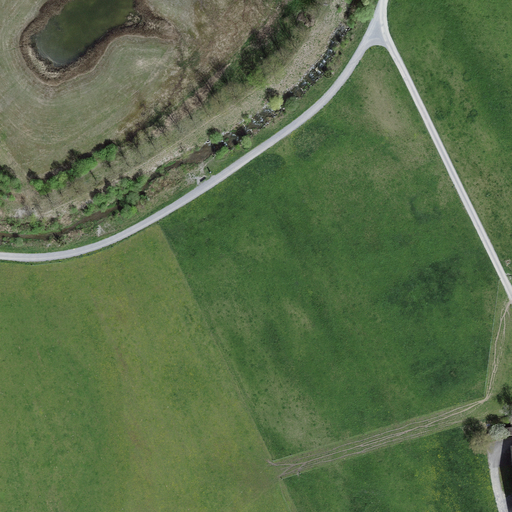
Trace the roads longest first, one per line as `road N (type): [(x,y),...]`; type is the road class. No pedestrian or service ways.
road 1 (track): [(377,28),(331,95),(147,220),(88,250),(0,257)]
road 2 (track): [(377,28),(511,311)]
